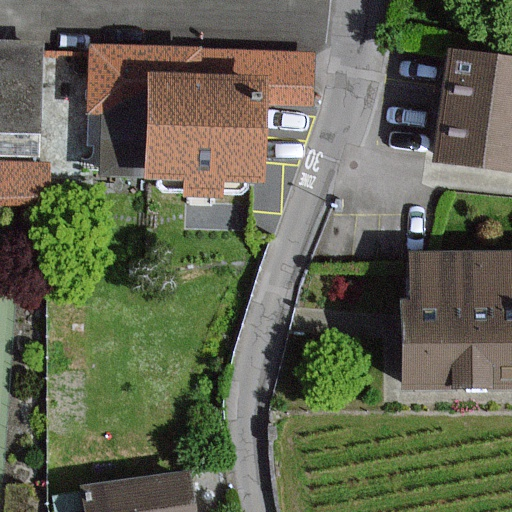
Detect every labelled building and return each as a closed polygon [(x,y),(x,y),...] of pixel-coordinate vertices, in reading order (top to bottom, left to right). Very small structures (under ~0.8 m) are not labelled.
[(37,47),(0,46),(0,206),(43,207),(44,165),(36,165),(37,47)] [(306,105),(308,57),(160,50),(129,49),(86,47),(83,114),(100,114),(97,180),(177,184),(176,199),(211,200),(212,182),(250,184),(253,103),(306,105)] [(511,175),(511,66),(443,59),(431,166),(511,175)] [(511,259),(403,260),(404,308),(389,309),(390,396),(511,395),(511,259)] [(183,511),(178,478),(82,493),(85,511),(183,511)]
